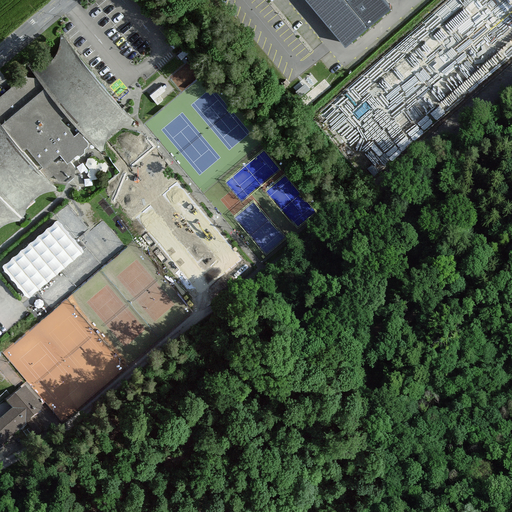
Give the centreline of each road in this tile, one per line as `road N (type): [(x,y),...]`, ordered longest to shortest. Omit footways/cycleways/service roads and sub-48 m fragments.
road 1 (track): [(215,441),(455,292),(511,220)]
road 2 (track): [(215,441),(160,461),(95,511)]
